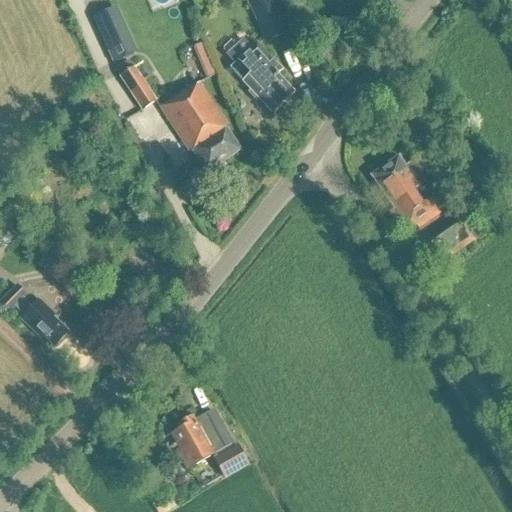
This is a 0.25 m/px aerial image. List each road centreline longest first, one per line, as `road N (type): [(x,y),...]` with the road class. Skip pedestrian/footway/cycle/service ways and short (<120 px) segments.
road 1 (unclassified): [(0,502),(131,373),(305,159)]
road 2 (unclassified): [(511,447),(351,201),(305,159)]
road 3 (unclassified): [(305,159),(422,0)]
